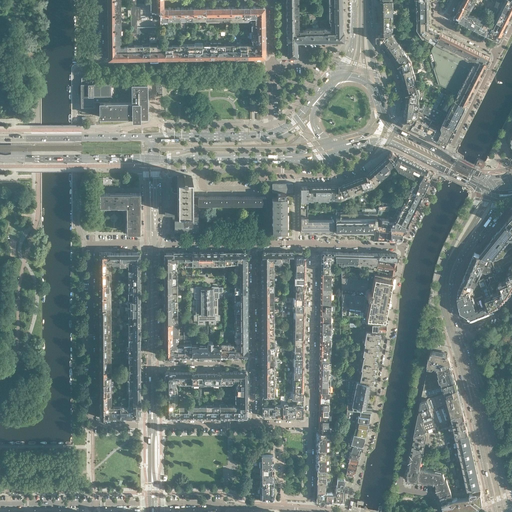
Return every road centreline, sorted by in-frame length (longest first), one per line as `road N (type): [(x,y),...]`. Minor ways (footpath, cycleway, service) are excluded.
road 1 (residential): [(151,425),(91,425),(91,252),(101,243),(152,244)]
road 2 (residential): [(349,511),(403,246)]
road 3 (residential): [(99,0),(100,66),(271,64)]
road 4 (residential): [(168,167),(194,167),(205,187),(251,187),(270,168),(331,174),(368,157)]
road 5 (residential): [(429,495),(399,485),(425,347),(446,337)]
road 6 (secondary): [(507,511),(458,331)]
road 7 (residential): [(310,427),(312,243)]
road 8 (secondary): [(449,335),(495,511)]
road 9 (residential): [(281,426),(287,498),(308,494),(310,427)]
road 10 (secondary): [(479,196),(443,269),(449,335)]
road 11 (secondary): [(0,159),(147,158)]
road 12 (residential): [(254,363),(253,242)]
